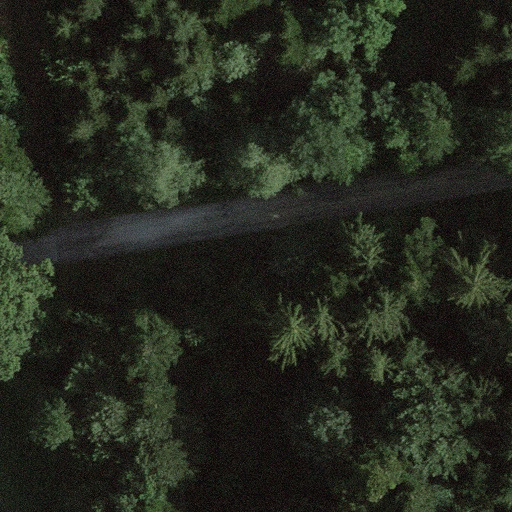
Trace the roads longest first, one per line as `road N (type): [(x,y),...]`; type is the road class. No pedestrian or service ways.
road 1 (track): [(511,178),(0,261)]
road 2 (track): [(20,0),(43,61),(85,248)]
